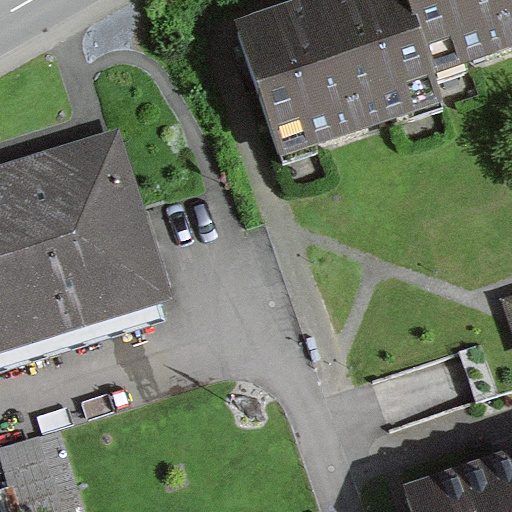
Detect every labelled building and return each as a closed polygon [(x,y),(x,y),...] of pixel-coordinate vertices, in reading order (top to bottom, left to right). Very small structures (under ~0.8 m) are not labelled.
[(435,104),(426,77),(398,0),(352,0),(233,40),(273,159),(277,158),(274,149),(301,140),(304,149),(405,114),(402,106),(429,97),(432,105),(435,104)] [(511,0),(398,0),(426,77),(428,76),(425,67),(452,58),(455,67),(511,47),(511,0)] [(50,330),(152,299),(106,150),(0,182),(0,335),(3,345),(50,330)] [(511,339),(511,302),(501,306),(511,339)] [(511,511),(511,465),(402,503),(405,511),(511,511)]
